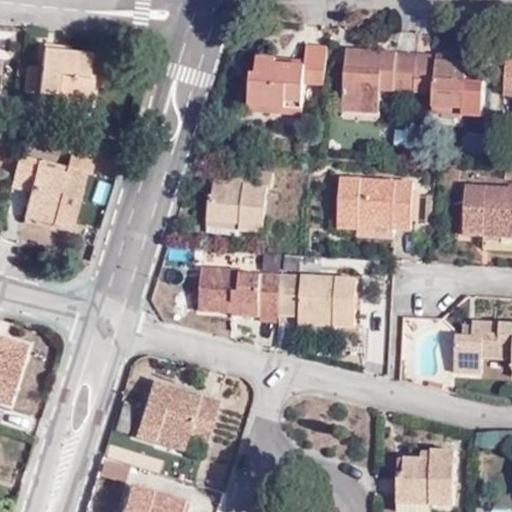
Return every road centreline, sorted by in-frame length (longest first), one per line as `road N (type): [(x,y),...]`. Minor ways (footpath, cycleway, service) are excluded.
road 1 (residential): [(126,329),(230,5)]
road 2 (residential): [(186,17),(91,319)]
road 3 (residential): [(511,419),(281,372)]
road 4 (residential): [(91,319),(43,511)]
road 5 (residential): [(61,511),(126,329)]
road 6 (residential): [(8,0),(186,17)]
road 7 (residential): [(281,372),(126,329)]
road 8 (residential): [(257,451),(335,477),(357,511)]
